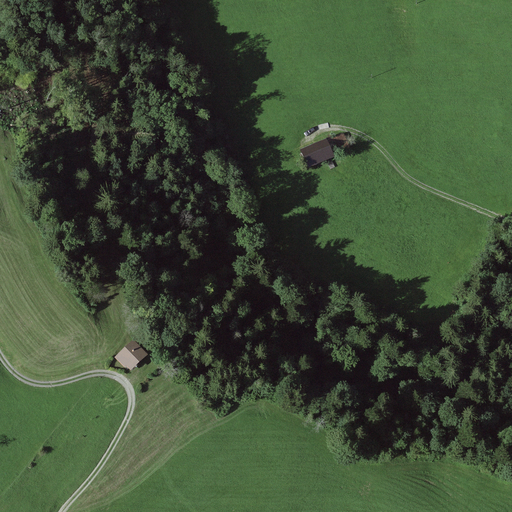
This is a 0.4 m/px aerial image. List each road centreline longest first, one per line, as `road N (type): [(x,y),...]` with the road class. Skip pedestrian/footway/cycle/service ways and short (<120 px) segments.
road 1 (track): [(0,353),(40,384),(110,373),(129,389),(126,422),(63,511)]
road 2 (track): [(511,222),(417,184),(358,132),(338,126),(318,134)]
